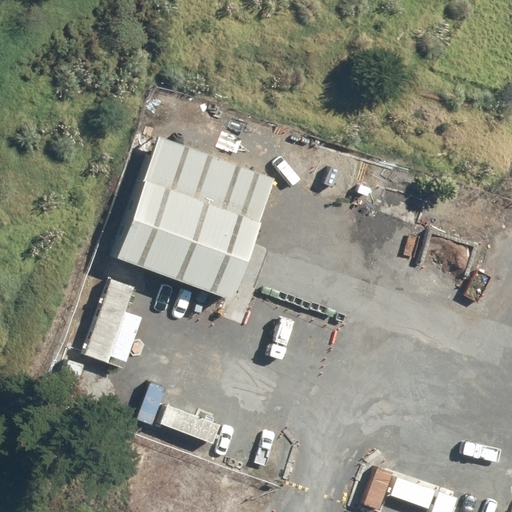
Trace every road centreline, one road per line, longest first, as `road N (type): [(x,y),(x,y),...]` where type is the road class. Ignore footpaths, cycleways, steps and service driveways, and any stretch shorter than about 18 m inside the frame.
road 1 (unknown): [(468,363),(261,257)]
road 2 (unknown): [(349,415),(169,368)]
